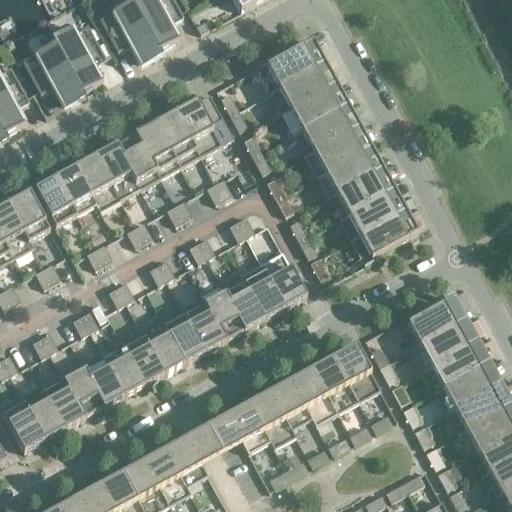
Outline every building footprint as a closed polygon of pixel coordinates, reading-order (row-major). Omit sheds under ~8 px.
[(170,0),(131,0),(128,2),(131,7),(132,6),(159,56),(180,45),(171,29),(183,22),(170,0)] [(231,0),(240,17),(271,0),(231,0)] [(132,6),(131,7),(99,24),(117,58),(129,51),(138,67),(140,73),(162,61),(159,56),(132,6)] [(204,28),(196,32),(200,39),(208,35),(204,28)] [(87,31),(76,37),(73,32),(51,44),(54,49),(55,49),(82,98),(102,87),(94,71),(106,64),(87,31)] [(55,49),(54,49),(22,67),(40,100),(52,94),(61,109),(60,110),(63,115),(85,103),(82,98),(55,49)] [(315,74),(303,52),(266,72),(278,94),(315,74)] [(10,73),(0,78),(0,132),(4,140),(5,140),(25,129),(17,113),(29,107),(10,73)] [(327,95),(315,74),(278,94),(290,115),(327,95)] [(338,116),(327,95),(290,115),(301,136),(338,116)] [(229,99),(220,104),(229,121),(238,116),(229,99)] [(196,106),(175,118),(200,163),(221,151),(210,131),(222,124),(209,100),(197,107),(196,106)] [(247,133),(238,116),(229,121),(238,138),(247,133)] [(350,137),(338,116),(301,136),(313,158),(350,137)] [(200,163),(175,118),(155,129),(180,174),(200,163)] [(180,174),(155,129),(135,140),(160,184),(180,174)] [(361,159),(350,137),(313,158),(324,179),(361,159)] [(160,184),(135,140),(134,141),(117,151),(117,150),(115,151),(140,195),(160,184)] [(252,141),(243,146),(252,163),(261,158),(252,141)] [(140,195),(115,151),(95,162),(120,206),(140,195)] [(270,175),(261,158),(252,163),(261,180),(270,175)] [(373,180),(361,159),(324,179),(336,200),(373,180)] [(120,206),(95,162),(75,173),(96,210),(100,217),(120,206)] [(96,210),(75,173),(55,184),(76,221),(96,210)] [(385,201),(373,180),(336,200),(347,221),(385,201)] [(76,221),(55,184),(34,195),(55,233),(76,221)] [(275,184),(266,188),(275,205),(284,200),(275,184)] [(223,185),(214,190),(223,206),(232,201),(223,185)] [(223,206),(214,190),(206,194),(215,210),(223,206)] [(29,198),(8,210),(28,247),(49,236),(29,198)] [(293,217),(284,200),(275,205),(284,222),(293,217)] [(396,222),(385,201),(347,221),(359,242),(396,222)] [(183,207),(174,211),(183,227),(192,223),(183,207)] [(32,254),(28,247),(8,210),(0,213),(0,243),(12,265),(32,254)] [(183,227),(174,211),(166,216),(175,232),(183,227)] [(408,244),(396,222),(359,242),(371,264),(408,244)] [(245,223),(237,227),(246,243),(254,238),(245,223)] [(298,226),(289,230),(298,247),(307,243),(298,226)] [(246,243),(237,227),(228,232),(237,248),(246,243)] [(143,229),(134,233),(143,249),(152,245),(143,229)] [(143,249),(134,233),(126,238),(135,254),(143,249)] [(0,271),(12,265),(0,243),(0,271)] [(316,259),(307,243),(298,247),(307,264),(316,259)] [(205,244),(197,249),(206,265),(214,260),(205,244)] [(206,265),(197,249),(188,254),(197,270),(206,265)] [(103,251),(94,255),(103,271),(112,266),(103,251)] [(103,271),(94,255),(86,260),(94,276),(103,271)] [(282,259),(260,270),(285,315),(306,303),(282,259)] [(327,281),(318,264),(309,268),(319,285),(327,281)] [(165,266),(157,271),(166,287),(174,282),(165,266)] [(52,269),(43,274),(52,290),(60,285),(52,269)] [(285,315),(260,270),(240,281),(265,326),(285,315)] [(166,287),(157,271),(148,276),(157,292),(166,287)] [(52,290),(43,274),(34,279),(43,295),(52,290)] [(265,326),(240,281),(220,292),(224,299),(245,337),(265,326)] [(125,288),(116,293),(125,309),(134,304),(125,288)] [(12,291),(3,296),(12,312),(20,307),(12,291)] [(125,309),(116,293),(108,298),(116,314),(125,309)] [(12,312),(3,296),(0,297),(0,311),(3,317),(12,312)] [(245,337),(224,299),(204,310),(225,348),(226,347),(226,346),(243,337),(245,337)] [(180,314),(184,321),(205,359),(225,348),(204,310),(200,303),(180,314)] [(407,329),(419,352),(456,331),(444,309),(407,329)] [(89,317),(80,322),(89,338),(97,333),(89,317)] [(205,359),(184,321),(164,332),(184,370),(205,359)] [(89,338),(80,322),(72,327),(80,343),(89,338)] [(160,325),(140,336),(164,381),(184,370),(164,332),(160,325)] [(467,352),(456,331),(419,352),(430,373),(467,352)] [(164,381),(140,336),(120,347),(144,392),(164,381)] [(49,339),(40,344),(49,360),(57,355),(49,339)] [(49,360),(40,344),(32,349),(40,365),(49,360)] [(144,392),(120,347),(100,358),(124,403),(144,392)] [(346,357),(334,364),(358,408),(380,396),(356,352),(352,354),(351,352),(352,354),(347,357),(346,355),(345,355),(346,357)] [(479,374),(467,352),(430,373),(442,394),(479,374)] [(382,355),(372,361),(379,373),(389,368),(382,355)] [(124,403),(100,358),(80,369),(104,414),(124,403)] [(9,361),(0,366),(9,382),(17,377),(9,361)] [(325,369),(313,376),(337,420),(358,408),(334,364),(331,366),(330,363),(330,364),(331,366),(326,368),(325,366),(324,367),(325,369)] [(9,382),(0,366),(0,365),(0,385),(0,386),(9,382)] [(396,380),(389,368),(379,373),(386,386),(396,380)] [(104,414),(80,369),(60,380),(84,424),(86,424),(85,423),(102,414),(103,414),(104,414)] [(491,395),(479,374),(442,394),(454,415),(491,395)] [(292,387),(312,424),(316,431),(337,420),(313,376),(310,377),(309,375),(310,377),(305,380),(304,378),(303,378),(304,380),(292,387)] [(84,424),(60,380),(40,391),(64,435),(84,424)] [(283,392),(271,399),(291,436),(312,424),(292,387),(289,389),(288,386),(287,387),(289,389),(284,391),(283,389),(282,390),(283,392)] [(400,389),(391,394),(397,407),(407,402),(400,389)] [(64,435),(40,391),(20,402),(44,446),(64,435)] [(502,416),(491,395),(454,415),(465,436),(502,416)] [(249,410),(270,447),(274,454),(295,443),(291,436),(271,399),(268,400),(267,398),(266,398),(268,400),(263,403),(261,401),(262,403),(249,410)] [(44,446),(20,402),(0,412),(0,415),(23,458),(44,446)] [(270,447),(249,410),(237,417),(236,415),(235,415),(236,417),(231,420),(230,418),(206,431),(222,460),(242,449),(248,459),(270,447)] [(412,410),(402,416),(409,428),(419,423),(412,410)] [(511,437),(511,433),(502,416),(465,436),(477,457),(511,437)] [(370,430),(375,439),(387,432),(382,423),(370,430)] [(222,460),(206,431),(193,438),(182,444),(183,446),(178,449),(177,447),(178,449),(165,456),(186,493),(208,481),(202,471),(208,467),(222,460)] [(414,437),(417,443),(421,450),(430,444),(423,432),(414,437)] [(348,441),(354,451),(366,444),(361,434),(348,441)] [(511,465),(511,437),(477,457),(488,478),(511,465)] [(327,453),(333,462),(345,455),(340,446),(327,453)] [(442,465),(435,453),(425,458),(432,471),(442,465)] [(157,461),(144,468),(168,511),(189,500),(186,493),(165,456),(163,458),(162,455),(161,456),(162,458),(157,461),(156,458),(156,459),(157,461)] [(306,464),(312,474),(324,467),(319,457),(306,464)] [(511,492),(511,465),(488,478),(500,499),(511,492)] [(136,472),(123,479),(140,511),(168,511),(144,468),(142,469),(141,467),(140,467),(141,469),(136,472),(135,470),(136,472)] [(298,469),(285,476),(291,485),(303,478),(298,469)] [(453,487),(446,474),(437,479),(444,492),(453,487)] [(291,485),(285,476),(273,482),(278,492),(291,485)] [(114,484),(102,491),(112,511),(140,511),(123,479),(120,481),(119,479),(118,479),(120,481),(115,484),(114,482),(113,482),(114,484)] [(415,482),(402,489),(407,499),(420,492),(415,482)] [(407,499),(402,489),(389,496),(395,506),(407,499)] [(93,496),(80,503),(85,511),(112,511),(102,491),(99,492),(98,490),(97,491),(99,493),(94,495),(92,493),(92,494),(93,496)] [(511,511),(511,492),(500,499),(506,511),(511,511)] [(368,508),(370,511),(382,511),(386,510),(381,501),(368,508)] [(72,507),(63,511),(85,511),(80,503),(78,504),(77,502),(76,502),(78,504),(73,507),(71,505),(72,507)] [(467,511),(463,503),(453,509),(454,511),(467,511)]
